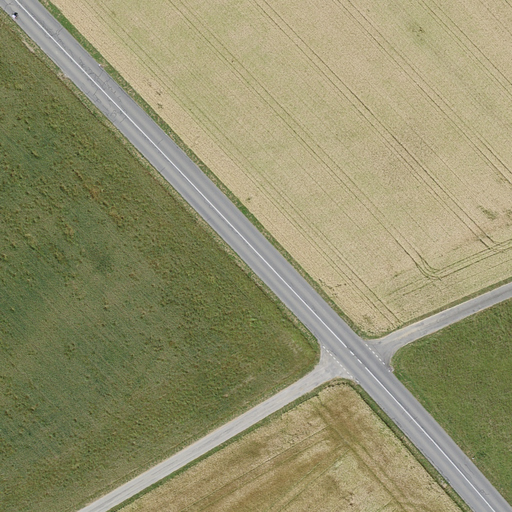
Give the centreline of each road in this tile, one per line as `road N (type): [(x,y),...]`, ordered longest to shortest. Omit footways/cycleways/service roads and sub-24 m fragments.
road 1 (secondary): [(14,0),(492,511)]
road 2 (track): [(95,511),(358,360),(511,293)]
